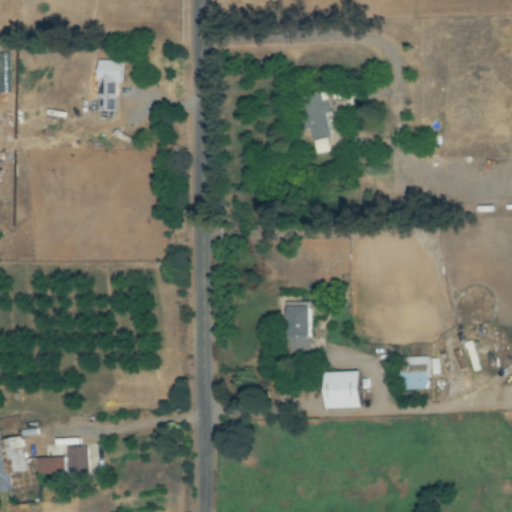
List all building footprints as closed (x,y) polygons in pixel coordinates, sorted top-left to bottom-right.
[(0,63),(10,63),(10,49),(0,48),(0,63)] [(122,84),(123,61),(99,61),(97,113),(116,113),(117,84),(122,84)] [(327,92),(305,96),(316,153),(325,152),(323,139),(331,137),(327,114),(331,113),(327,92)] [(291,308),(292,353),(312,353),(311,308),(291,308)] [(430,390),(430,371),(429,371),(429,357),(409,358),(409,374),(403,374),(403,391),(430,390)] [(362,373),(325,374),(327,410),(363,409),(362,373)] [(1,439),(0,431),(0,493),(10,492),(7,474),(27,472),(22,437),(1,439)] [(39,458),(39,475),(68,474),(68,479),(87,479),(86,447),(67,448),(67,458),(39,458)]
